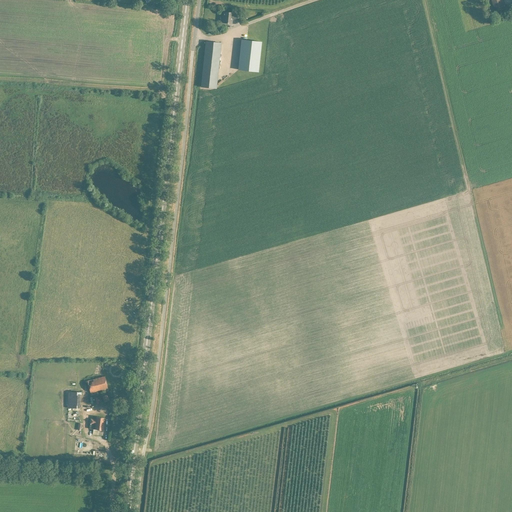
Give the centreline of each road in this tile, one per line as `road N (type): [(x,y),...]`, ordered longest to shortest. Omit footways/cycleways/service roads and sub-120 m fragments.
road 1 (secondary): [(126,511),(186,0)]
road 2 (track): [(313,0),(210,39),(194,35)]
